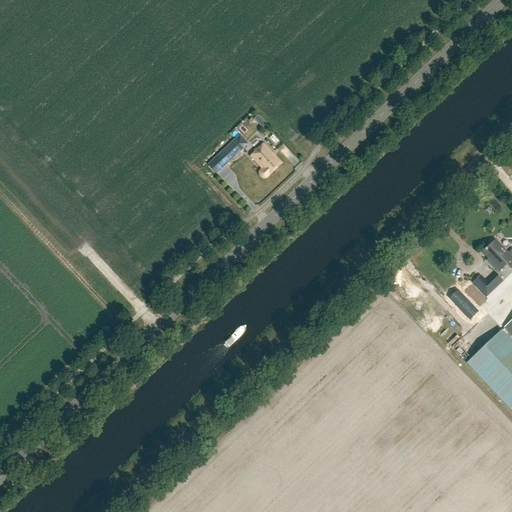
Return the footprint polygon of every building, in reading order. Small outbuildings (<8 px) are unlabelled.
[(258,115),(254,119),(258,124),(262,120),(258,115)] [(212,160),(208,165),(217,174),(222,170),(236,156),(244,149),(235,139),(223,151),(212,160)] [(266,179),(282,164),(263,144),(251,157),(262,169),(259,172),(259,174),(264,179),(266,179)] [(511,249),(508,254),(495,241),(483,253),(489,259),(487,260),(499,272),(507,264),(511,268),(511,249)] [(480,276),(472,283),(486,298),(494,291),(480,276)] [(449,298),(470,321),(479,312),(458,290),(449,298)] [(511,342),(501,331),(466,364),(511,413),(511,342)]
